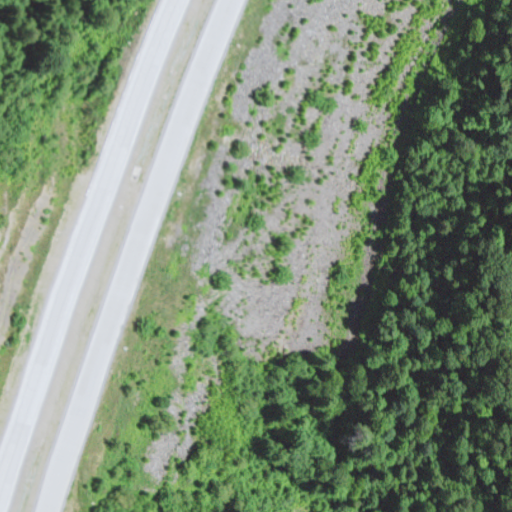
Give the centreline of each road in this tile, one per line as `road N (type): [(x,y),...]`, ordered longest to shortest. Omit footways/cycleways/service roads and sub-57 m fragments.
road 1 (trunk): [(40,511),(222,0)]
road 2 (trunk): [(175,0),(0,501)]
